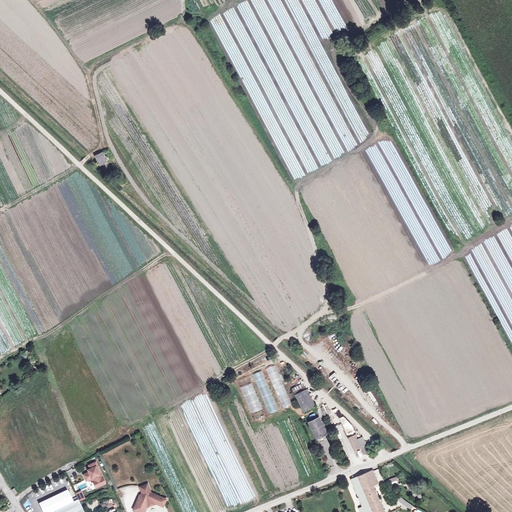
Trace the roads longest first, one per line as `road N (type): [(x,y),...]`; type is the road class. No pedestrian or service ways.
road 1 (track): [(0,90),(272,345)]
road 2 (track): [(272,345),(286,337),(300,342),(410,448)]
road 3 (track): [(272,345),(390,456)]
road 4 (track): [(291,495),(410,448)]
